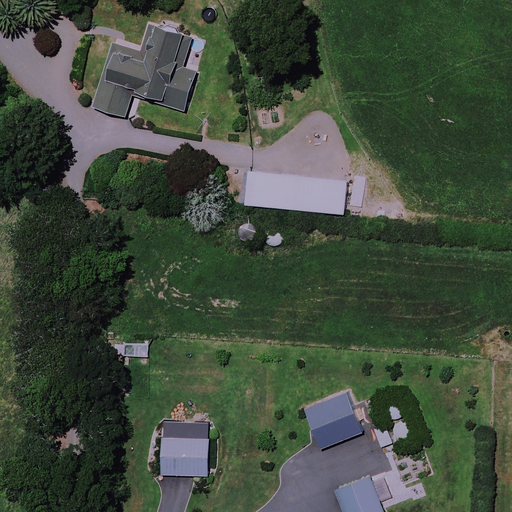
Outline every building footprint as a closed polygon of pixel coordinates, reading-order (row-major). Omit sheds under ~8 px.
[(192,38),(153,26),(144,54),(114,45),(95,108),(127,117),(134,91),(163,99),(162,103),(187,111),(199,73),(183,69),(192,38)] [(351,181),(251,171),(248,205),(348,215),(351,181)] [(388,400),(387,401),(386,402),(385,404),(384,406),(384,408),(384,410),(384,412),(385,414),(386,416),(387,418),(389,419),(391,420),(392,421),(395,421),(397,421),(399,420),(401,420),(402,419),(404,417),(405,416),(406,414),(407,412),(407,410),(407,408),(407,406),(406,404),(405,402),(404,401),(402,399),(400,398),(398,398),(396,397),(394,397),(392,398),(390,398),(389,400),(388,400)] [(405,419),(403,419),(401,420),(400,421),(398,423),(397,425),(396,427),(395,429),(395,431),(395,433),(396,435),(397,437),(398,439),(400,441),(401,442),(403,443),(406,443),(408,443),(410,443),(412,443),(414,442),(416,440),(417,439),(419,437),(419,435),(420,433),(420,431),(420,429),(419,426),(419,425),(417,423),(416,421),(414,420),(412,419),(410,418),(408,418),(405,418),(405,419)] [(389,426),(375,432),(385,457),(399,450),(389,426)] [(211,439),(165,439),(165,474),(211,475),(211,439)] [(384,511),(372,479),(339,492),(346,511),(384,511)]
